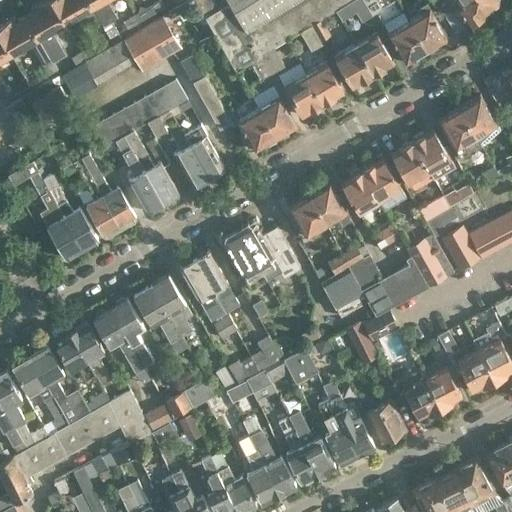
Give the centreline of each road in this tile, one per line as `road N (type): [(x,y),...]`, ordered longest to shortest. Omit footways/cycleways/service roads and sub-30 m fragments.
road 1 (residential): [(511,34),(0,334)]
road 2 (residential): [(511,407),(304,511)]
